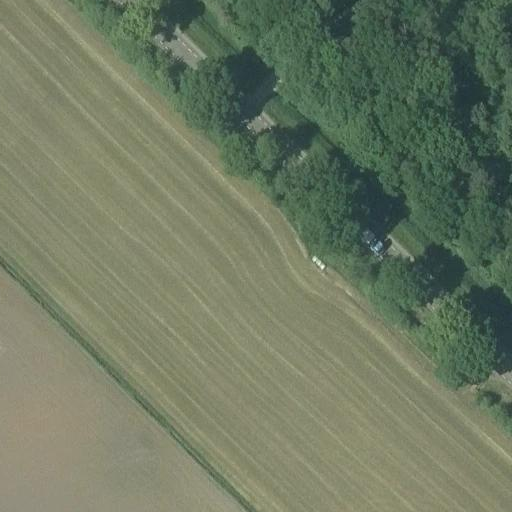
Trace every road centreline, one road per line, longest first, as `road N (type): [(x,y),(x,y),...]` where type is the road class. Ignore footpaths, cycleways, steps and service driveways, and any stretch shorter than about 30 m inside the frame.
road 1 (secondary): [(511,374),(130,0)]
road 2 (track): [(243,109),(325,28),(368,0)]
